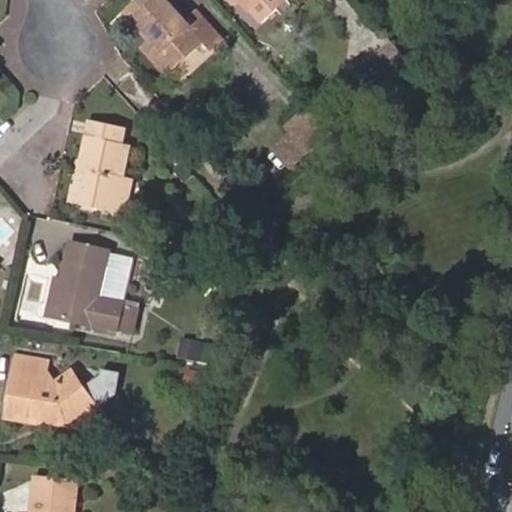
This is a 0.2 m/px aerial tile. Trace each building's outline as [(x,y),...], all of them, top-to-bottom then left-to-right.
[(153,45),(170,65),(202,39),(210,47),(223,36),(199,9),(188,19),(171,0),(135,0),(127,7),(151,35),(156,41),(153,45)] [(262,18),(282,0),(254,0),(250,4),(262,18)] [(165,70),(170,65),(153,45),(156,41),(151,35),(141,43),(165,70)] [(374,73),(385,85),(412,61),(395,41),(380,54),(387,61),(374,73)] [(368,65),(374,73),(387,61),(380,54),(368,65)] [(296,138),(309,153),(334,132),(310,105),(286,126),(296,138)] [(296,138),(277,154),(291,170),(309,153),(296,138)] [(118,213),(126,177),(132,147),(91,139),(77,204),(118,213)] [(136,179),(126,177),(118,213),(128,215),(136,179)] [(73,243),(65,282),(57,321),(122,334),(128,306),(125,305),(101,300),(111,251),(73,243)] [(111,251),(101,300),(125,305),(136,256),(111,251)] [(57,321),(65,282),(56,280),(48,319),(57,321)] [(139,308),(128,306),(122,334),(135,336),(139,308)] [(185,337),(180,358),(210,364),(215,343),(185,337)] [(17,358),(15,375),(47,379),(47,377),(49,363),(17,358)] [(47,379),(15,375),(9,417),(50,423),(50,431),(68,433),(103,408),(75,369),(53,384),(47,377),(47,379)] [(121,394),(124,374),(103,371),(103,376),(88,387),(103,408),(121,394)] [(75,511),(78,485),(37,481),(34,511),(75,511)]
